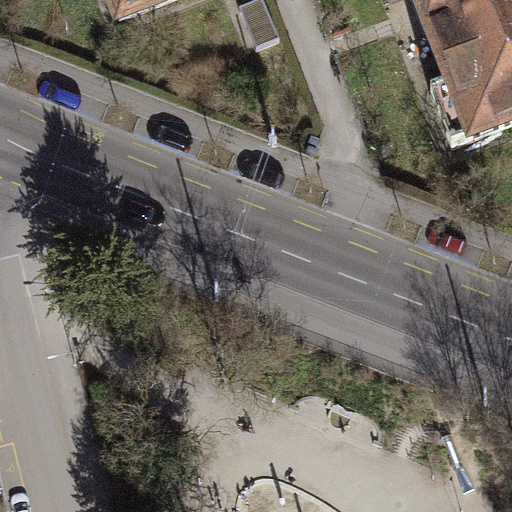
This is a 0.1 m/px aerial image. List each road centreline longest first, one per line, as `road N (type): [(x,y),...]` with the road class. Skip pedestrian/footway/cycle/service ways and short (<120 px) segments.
road 1 (tertiary): [(511,339),(9,146)]
road 2 (residential): [(54,511),(0,302)]
